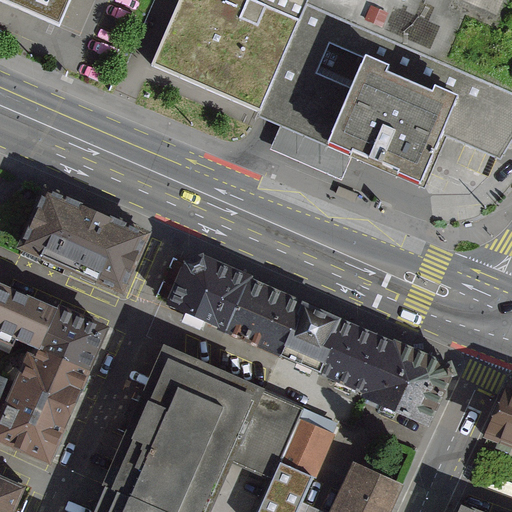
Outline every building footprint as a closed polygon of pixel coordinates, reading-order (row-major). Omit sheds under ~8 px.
[(71,0),(0,0),(0,7),(59,32),(71,0)] [(511,0),(180,0),(151,68),(271,122),(281,126),(320,143),(352,157),(370,164),(419,186),(443,132),(500,155),(511,135),(511,0)] [(281,126),(270,151),(342,182),(352,157),(281,126)] [(359,195),(339,187),(336,196),(355,204),(359,195)] [(150,234),(43,188),(18,243),(12,258),(119,304),(150,234)] [(216,338),(242,279),(189,255),(163,314),(216,338)] [(242,279),(216,338),(270,362),(297,302),(242,279)] [(55,308),(0,284),(0,340),(34,355),(55,308)] [(367,405),(394,345),(297,302),(270,362),(367,405)] [(85,377),(105,329),(55,308),(34,355),(85,377)] [(424,430),(450,370),(394,345),(367,405),(424,430)] [(164,348),(99,497),(132,511),(207,511),(228,465),(268,483),(301,406),(164,348)] [(0,433),(0,452),(44,471),(85,377),(34,355),(0,433)] [(511,394),(505,392),(485,445),(511,454),(511,394)] [(300,511),(339,422),(301,406),(268,483),(254,511),(300,511)] [(389,511),(404,481),(354,458),(328,511),(389,511)] [(0,511),(13,511),(25,485),(0,475),(0,511)] [(132,511),(99,497),(91,511),(132,511)] [(489,511),(456,498),(450,511),(489,511)]
